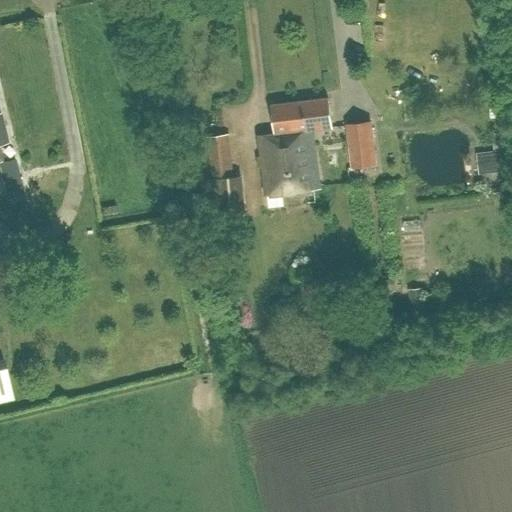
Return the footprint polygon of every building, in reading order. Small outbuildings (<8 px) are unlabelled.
[(277,147),(314,143),(313,130),(332,127),(328,98),(272,105),(275,134),(276,134),(277,147)] [(351,168),(377,165),(372,121),(345,124),(351,168)] [(232,177),(228,134),(207,137),(211,179),(199,180),(203,228),(244,224),(239,176),(232,177)] [(320,189),(314,143),(277,147),(276,134),(275,134),(259,135),(266,195),(320,189)] [(487,172),(506,170),(504,151),(485,153),(487,172)] [(4,163),(12,196),(23,193),(14,160),(4,163)] [(409,288),(412,313),(424,311),(422,287),(409,288)] [(0,398),(20,394),(11,359),(0,362),(0,398)]
